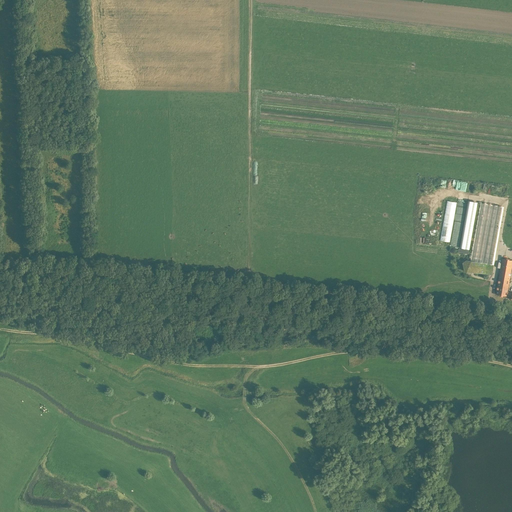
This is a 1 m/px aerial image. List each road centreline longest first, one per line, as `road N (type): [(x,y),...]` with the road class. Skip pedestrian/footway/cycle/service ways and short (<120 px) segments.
road 1 (track): [(353,351),(200,366),(0,329)]
road 2 (track): [(249,284),(250,0)]
road 3 (track): [(315,511),(284,448),(244,401),(246,379),(261,366)]
road 4 (track): [(511,366),(353,351)]
road 5 (track): [(494,310),(368,297)]
